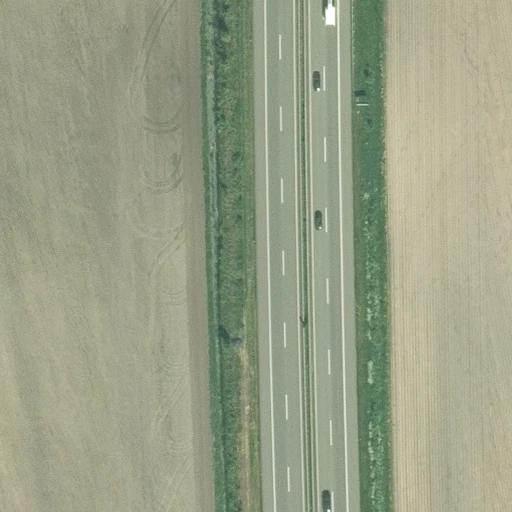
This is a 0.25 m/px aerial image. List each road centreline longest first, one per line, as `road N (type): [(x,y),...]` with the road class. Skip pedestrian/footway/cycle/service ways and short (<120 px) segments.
road 1 (motorway): [(333,511),(324,0)]
road 2 (motorway): [(269,0),(277,511)]
